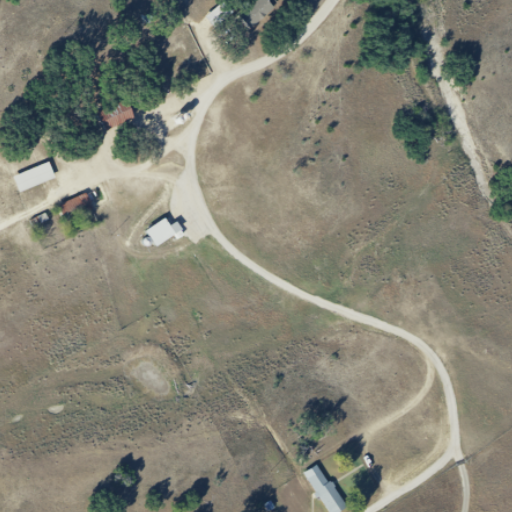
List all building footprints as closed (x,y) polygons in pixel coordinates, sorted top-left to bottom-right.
[(255,0),(239,17),(252,30),(274,7),(265,0),(255,0)] [(195,69),(184,43),(164,52),(175,78),(195,69)] [(136,117),(127,99),(97,113),(107,132),(136,117)] [(55,177),(48,162),(13,178),(20,193),(55,177)] [(59,208),(66,220),(91,207),(84,194),(59,208)] [(177,222),(170,227),(165,219),(146,230),(156,247),(182,231),(177,222)] [(328,511),(341,511),(346,509),(322,470),(308,478),(328,511)]
